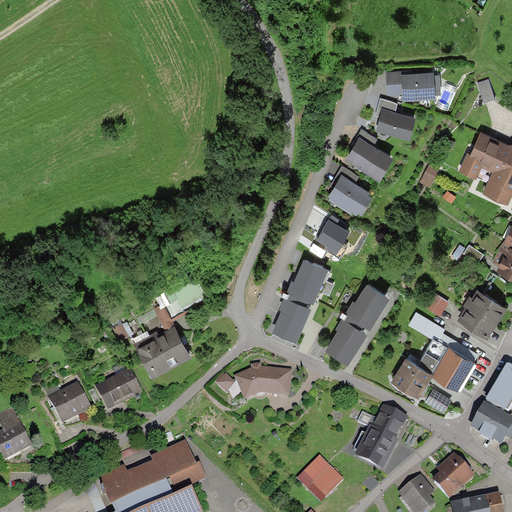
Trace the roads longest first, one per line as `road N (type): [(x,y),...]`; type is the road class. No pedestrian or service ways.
road 1 (unclassified): [(247,333),(240,286),(291,145),(289,99),(271,42),(245,0)]
road 2 (unknown): [(291,145),(314,131),(341,64),(474,56),(511,77)]
road 3 (residential): [(444,431),(247,333)]
road 4 (residential): [(330,144),(247,333)]
road 5 (residential): [(127,436),(58,470),(9,511)]
